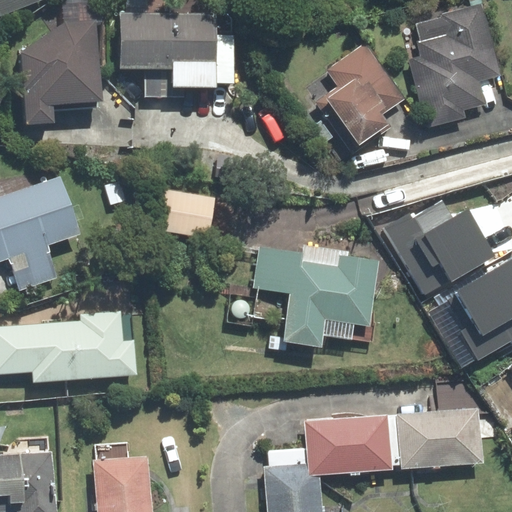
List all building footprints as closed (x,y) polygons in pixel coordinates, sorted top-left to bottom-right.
[(0,0),(0,17),(44,1),(44,0),(0,0)] [(415,61),(407,62),(422,130),(459,122),(458,116),(480,111),(476,89),(485,87),(482,76),(495,73),(480,7),(407,23),(415,61)] [(190,19),(114,17),(113,74),(139,74),(138,101),(171,102),(172,92),(209,93),(209,87),(228,88),(229,32),(190,31),(190,19)] [(16,129),(47,128),(47,110),(93,108),(90,27),(13,30),(16,129)] [(334,91),(316,104),(350,153),(368,140),(371,145),(390,133),(381,119),(403,103),(363,45),(321,73),(334,91)] [(134,108),(116,89),(97,108),(115,126),(134,108)] [(47,183),(43,169),(0,180),(0,262),(5,262),(13,293),(54,282),(45,251),(76,242),(59,179),(47,183)] [(213,198),(161,192),(156,236),(207,243),(213,198)] [(457,220),(439,202),(390,229),(427,296),(495,258),(468,209),(457,220)] [(283,297),(278,348),(317,352),(318,338),(366,343),(374,262),(255,249),(251,293),(283,297)] [(511,261),(460,290),(477,321),(460,331),(477,360),(510,341),(511,343),(511,261)] [(29,387),(130,383),(128,344),(118,344),(117,313),(74,315),(75,329),(0,331),(0,376),(29,376),(29,387)] [(320,511),(318,478),(479,467),(475,410),(301,422),(303,450),(272,452),(274,471),(260,472),(263,511),(320,511)] [(145,511),(144,460),(129,461),(128,445),(95,447),(96,462),(88,463),(90,511),(145,511)] [(0,458),(0,511),(52,511),(49,455),(0,458)]
